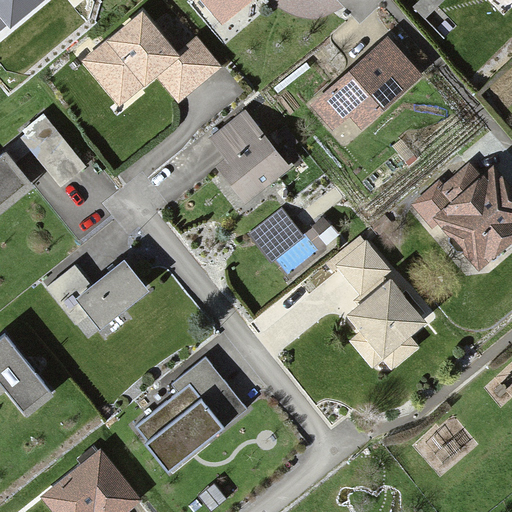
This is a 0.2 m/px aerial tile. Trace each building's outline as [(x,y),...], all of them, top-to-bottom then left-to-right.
[(0,0),(0,30),(8,25),(9,27),(41,0),(0,0)] [(154,0),(144,0),(83,49),(125,102),(166,70),(179,87),(218,56),(197,31),(186,40),(154,0)] [(218,0),(228,12),(242,0),(218,0)] [(387,34),(307,105),(329,129),(347,113),(364,132),(426,78),(387,34)] [(293,166),(246,107),(208,137),(225,160),(217,166),(246,203),(293,166)] [(0,202),(31,176),(20,163),(32,153),(62,189),(87,168),(43,116),(0,152),(0,202)] [(441,178),(411,205),(433,229),(438,224),(480,270),(511,240),(511,185),(494,165),(483,175),(469,160),(445,182),(441,178)] [(280,207),(250,233),(273,260),(303,234),(280,207)] [(366,240),(336,265),(360,296),(384,275),(391,270),(366,240)] [(124,260),(75,300),(101,331),(150,291),(124,260)] [(360,306),(348,316),(361,332),(350,340),(371,366),(382,358),(391,369),(419,347),(411,336),(428,323),(392,278),(388,280),(384,275),(360,296),(354,300),(360,306)] [(0,392),(21,377),(37,399),(62,381),(14,318),(0,328),(0,392)] [(205,357),(171,384),(178,393),(190,383),(225,428),(247,408),(205,357)] [(178,393),(135,426),(170,470),(225,428),(190,383),(178,393)] [(99,447),(38,497),(50,511),(129,511),(144,500),(99,447)]
